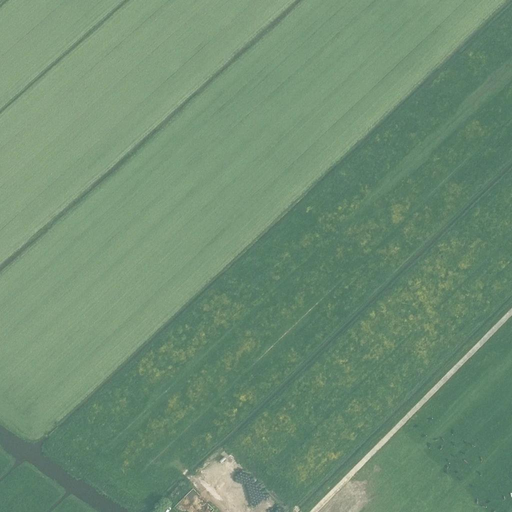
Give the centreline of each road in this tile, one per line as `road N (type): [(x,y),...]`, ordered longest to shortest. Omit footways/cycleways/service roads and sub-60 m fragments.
road 1 (track): [(275,0),(0,249)]
road 2 (track): [(313,511),(511,311)]
